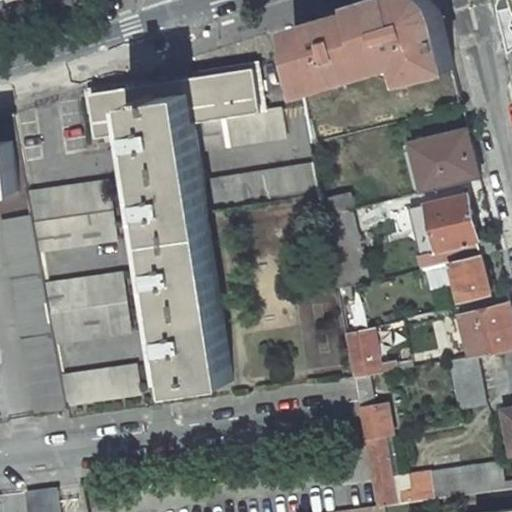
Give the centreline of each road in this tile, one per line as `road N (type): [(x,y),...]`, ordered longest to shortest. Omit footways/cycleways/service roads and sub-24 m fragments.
road 1 (residential): [(0,458),(339,407)]
road 2 (unknown): [(161,412),(124,177)]
road 3 (residential): [(179,16),(0,68)]
road 4 (residential): [(467,0),(511,172)]
